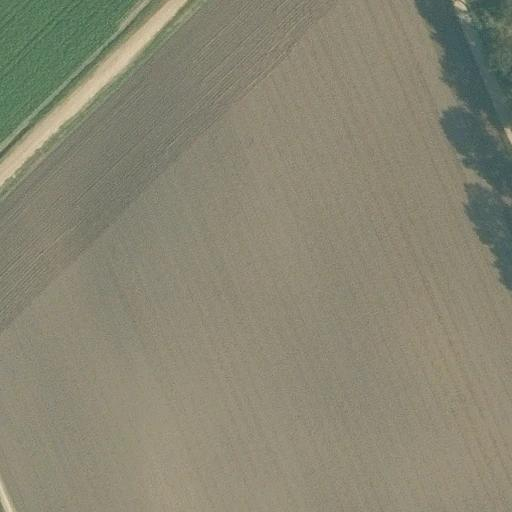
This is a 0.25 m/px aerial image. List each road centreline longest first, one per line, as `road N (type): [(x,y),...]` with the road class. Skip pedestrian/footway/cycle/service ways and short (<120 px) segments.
road 1 (track): [(0,168),(174,0)]
road 2 (track): [(457,0),(511,130)]
